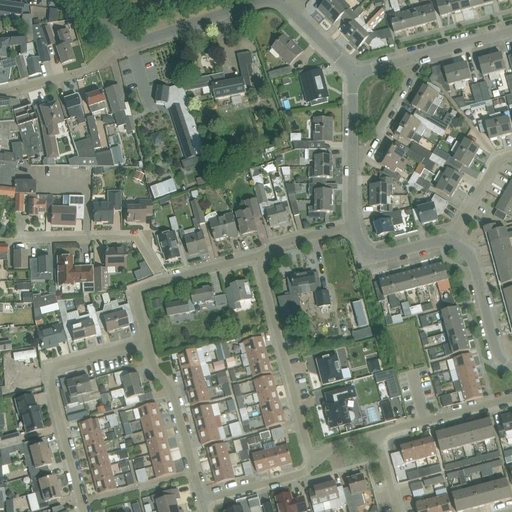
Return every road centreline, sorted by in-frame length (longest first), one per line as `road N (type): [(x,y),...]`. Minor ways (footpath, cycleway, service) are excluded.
road 1 (residential): [(84,511),(48,374),(57,364),(146,341)]
road 2 (residential): [(314,460),(257,256)]
road 3 (residential): [(146,341),(139,288),(257,256)]
road 4 (residential): [(156,270),(136,238),(0,239)]
road 5 (residential): [(201,500),(169,387),(146,341)]
road 6 (unclassified): [(121,40),(130,45),(261,0)]
road 7 (unclassified): [(452,243),(472,260),(499,362),(511,368)]
road 8 (residential): [(377,434),(511,399)]
road 9 (residential): [(0,92),(86,70),(121,40)]
road 10 (residential): [(351,167),(414,57)]
road 11 (residential): [(201,500),(299,474),(314,460)]
road 12 (unclassified): [(353,223),(371,256),(452,243)]
